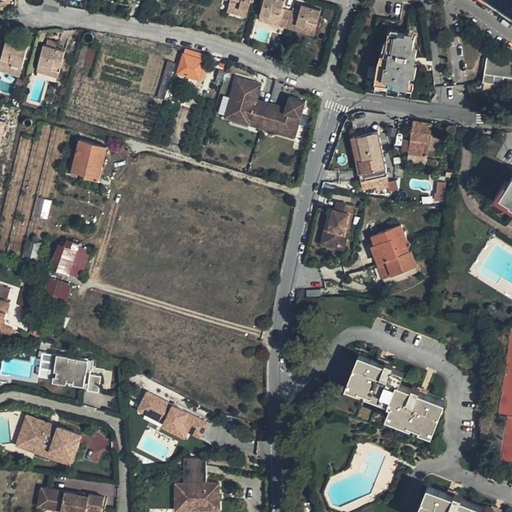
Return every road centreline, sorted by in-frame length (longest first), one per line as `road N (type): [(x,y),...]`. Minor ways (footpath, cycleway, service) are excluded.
road 1 (residential): [(279,511),(275,347),(338,99)]
road 2 (residential): [(61,17),(201,43),(338,99)]
road 3 (unknown): [(124,511),(115,426),(97,415),(0,398)]
road 4 (residential): [(511,123),(338,99)]
